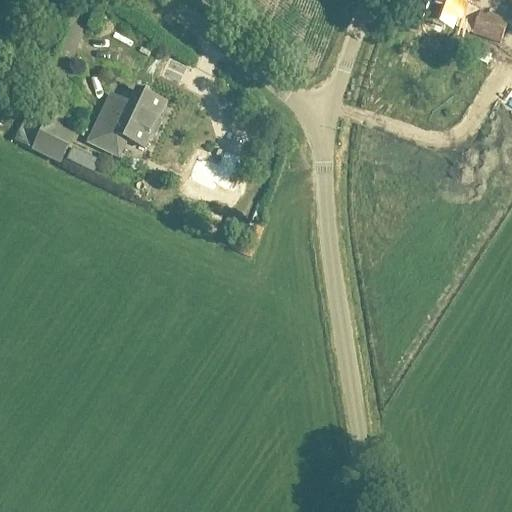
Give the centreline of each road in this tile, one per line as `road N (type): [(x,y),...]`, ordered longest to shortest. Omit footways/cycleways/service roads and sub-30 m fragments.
road 1 (unclassified): [(368,511),(328,251),(323,123)]
road 2 (unclassified): [(323,123),(159,0)]
road 3 (unclassified): [(323,123),(367,0)]
